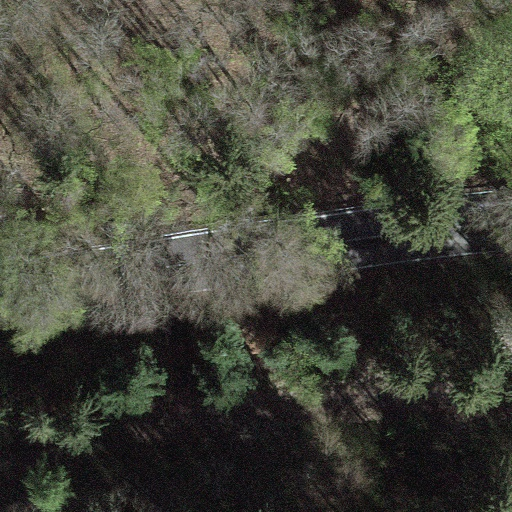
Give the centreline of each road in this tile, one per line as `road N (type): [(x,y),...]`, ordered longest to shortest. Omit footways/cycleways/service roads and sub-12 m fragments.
road 1 (tertiary): [(0,293),(511,228)]
road 2 (track): [(0,439),(337,397),(511,398)]
